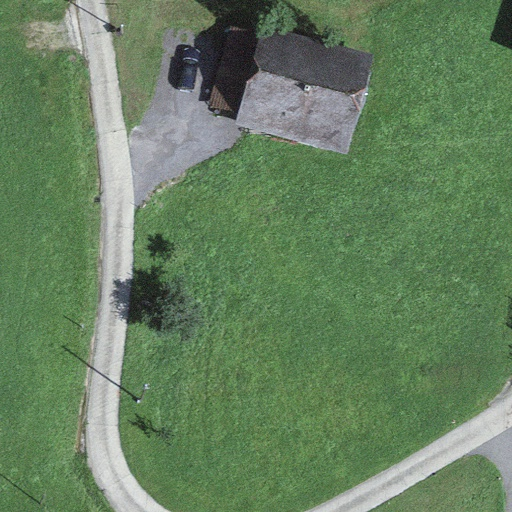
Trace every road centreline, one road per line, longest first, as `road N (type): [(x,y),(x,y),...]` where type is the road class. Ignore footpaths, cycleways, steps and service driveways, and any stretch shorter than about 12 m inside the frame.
road 1 (track): [(91,0),(119,199),(102,434),(116,487),(140,511)]
road 2 (track): [(335,511),(511,407)]
